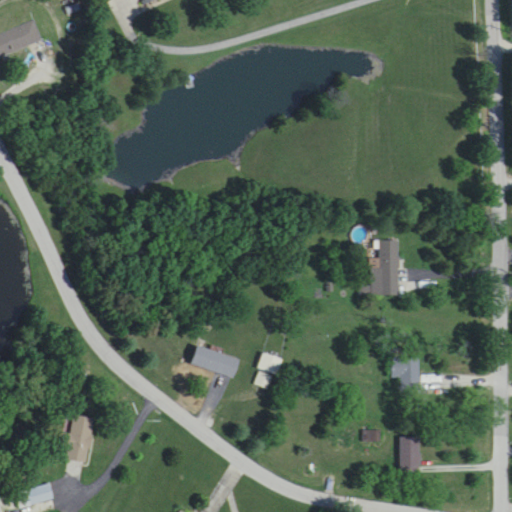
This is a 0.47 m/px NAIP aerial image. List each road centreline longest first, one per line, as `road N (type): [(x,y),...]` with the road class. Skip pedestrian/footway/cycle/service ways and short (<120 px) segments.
road 1 (residential): [(412,511),(310,499),(281,487),(156,392),(78,313),(0,157)]
road 2 (residential): [(504,511),(492,0)]
